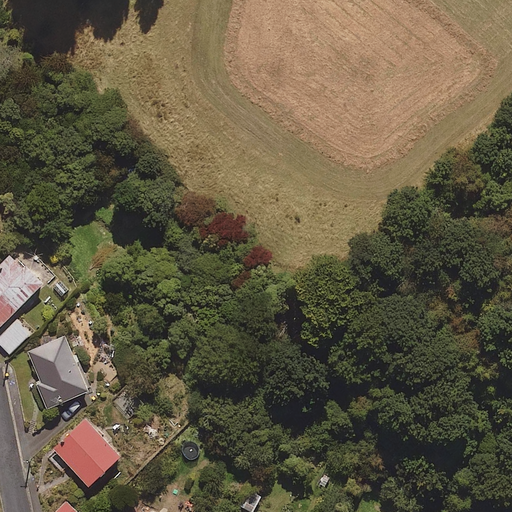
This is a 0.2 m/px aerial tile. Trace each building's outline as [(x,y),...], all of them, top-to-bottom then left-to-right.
[(0,328),(54,275),(24,244),(0,267),(0,328)] [(32,333),(19,320),(0,339),(0,342),(12,354),(32,333)] [(92,390),(70,335),(31,351),(43,380),(39,382),(50,407),(92,390)] [(146,404),(131,388),(118,399),(133,415),(146,404)] [(87,418),(56,447),(59,451),(51,459),(62,470),(70,463),(91,486),(123,457),(87,418)] [(249,488),(239,505),(251,511),(252,511),(262,496),(249,488)] [(78,511),(67,501),(56,511),(78,511)]
